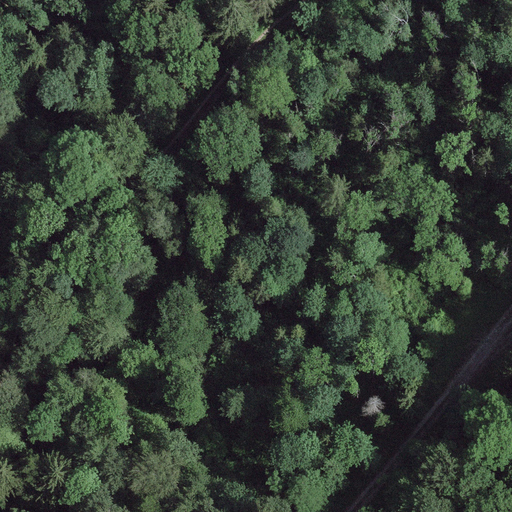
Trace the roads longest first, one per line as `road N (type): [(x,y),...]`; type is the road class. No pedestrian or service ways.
road 1 (track): [(314,0),(267,34),(129,199),(0,300)]
road 2 (track): [(349,511),(490,351),(511,337)]
